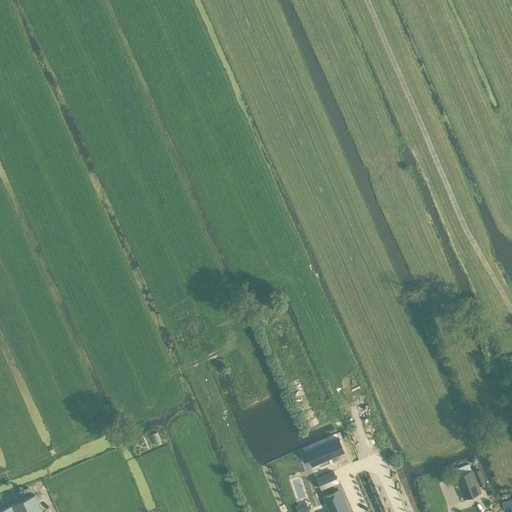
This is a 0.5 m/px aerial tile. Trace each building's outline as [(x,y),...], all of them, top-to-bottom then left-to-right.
[(338,437),(312,449),(318,463),(344,451),(338,437)] [(479,486),(486,483),(480,469),(474,471),(479,486)] [(463,498),(480,492),(471,470),(457,475),(459,482),(457,482),(463,498)] [(333,471),(316,478),(321,488),(338,481),(333,471)] [(348,511),(339,489),(323,496),(330,511),(329,511),(348,511)] [(43,511),(35,494),(0,509),(0,511),(43,511)]
